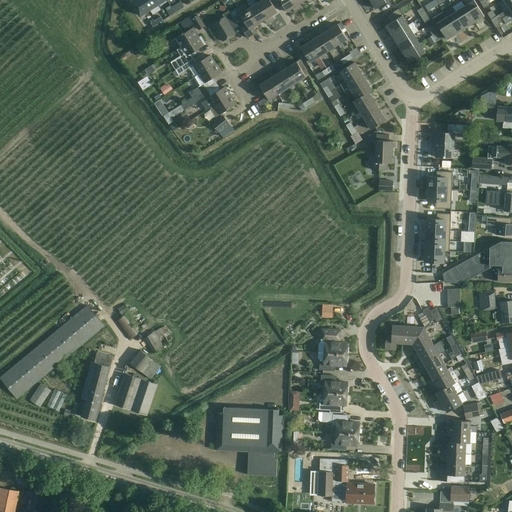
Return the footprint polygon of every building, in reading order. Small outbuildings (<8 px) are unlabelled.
[(140,16),(149,10),(142,0),(134,0),(132,2),(140,16)] [(142,0),(149,10),(158,5),(155,0),(142,0)] [(262,0),(258,3),(271,22),(274,20),(271,16),(277,12),(269,0),(262,0)] [(279,0),(287,12),(293,8),(296,13),(299,11),(292,0),(279,0)] [(292,0),(299,11),(302,9),(299,4),(305,0),(292,0)] [(370,0),(376,9),(390,0),(370,0)] [(435,0),(434,0),(429,4),(425,6),(428,11),(438,5),(435,0)] [(465,6),(475,22),(484,16),(474,0),(465,6)] [(511,0),(503,0),(509,9),(511,6),(511,0)] [(249,9),(259,23),(265,20),(267,24),(271,22),(258,3),(249,9)] [(456,12),(466,28),(475,22),(465,6),(456,12)] [(491,20),(495,26),(504,21),(503,18),(511,13),(511,6),(509,9),(496,17),(491,20)] [(417,11),(421,17),(426,14),(422,8),(417,11)] [(242,30),(246,36),(248,38),(256,33),(253,27),(259,23),(249,9),(240,14),(246,24),(241,27),(242,30)] [(491,20),(496,17),(492,10),(487,13),(491,20)] [(225,17),(221,19),(212,24),(223,42),(235,34),(233,29),(238,26),(228,11),(223,14),(225,17)] [(446,18),(456,34),(466,28),(456,12),(446,18)] [(182,22),(184,24),(182,25),(185,29),(195,23),(199,30),(205,26),(198,15),(196,13),(182,22)] [(426,14),(421,17),(425,24),(430,20),(426,14)] [(392,35),(408,25),(402,16),(386,26),(392,35)] [(437,24),(442,31),(447,39),(456,34),(446,18),(437,24)] [(329,30),(338,45),(347,39),(338,24),(329,30)] [(398,44),(414,34),(408,25),(392,35),(398,44)] [(428,29),(432,35),(437,32),(433,26),(428,29)] [(176,38),(182,47),(198,37),(193,28),(176,38)] [(338,45),(329,30),(319,36),(329,51),(338,45)] [(441,39),(437,32),(432,35),(436,42),(441,39)] [(414,34),(398,44),(404,53),(419,43),(414,34)] [(310,42),(320,57),(329,51),(319,36),(310,42)] [(182,47),(176,50),(180,56),(170,62),(175,70),(193,59),(190,54),(204,46),(198,37),(182,47)] [(430,48),(435,45),(430,37),(425,40),(430,48)] [(320,57),(310,42),(301,48),(310,62),(315,60),(318,65),(323,62),(320,57)] [(419,43),(404,53),(409,63),(425,53),(419,43)] [(138,46),(133,50),(136,55),(140,53),(141,49),(138,46)] [(193,59),(175,70),(179,75),(190,68),(195,77),(199,74),(215,64),(210,55),(196,64),(193,59)] [(287,68),(297,83),(306,77),(297,62),(287,68)] [(327,69),(330,73),(339,67),(336,62),(331,65),(332,65),(327,69)] [(346,81),(360,72),(355,62),(346,67),(340,71),(346,81)] [(199,74),(199,75),(205,83),(221,73),(215,64),(199,74)] [(278,73),(288,88),(297,83),(287,68),(278,73)] [(319,73),(315,75),(318,81),(330,73),(327,69),(320,73),(319,73)] [(360,72),(346,81),(352,90),(366,81),(360,72)] [(288,88),(278,73),(269,79),(278,94),(288,88)] [(147,79),(139,84),(143,90),(151,85),(147,79)] [(278,94),(269,79),(260,85),(269,100),(278,94)] [(326,80),(320,83),(326,93),(330,90),(332,89),(326,80)] [(358,99),(369,93),(372,90),(366,81),(352,90),(358,99)] [(199,93),(206,89),(203,84),(196,89),(199,93)] [(162,89),(165,94),(170,90),(167,86),(166,87),(165,85),(162,87),(163,89),(162,89)] [(206,111),(214,106),(230,96),(225,87),(208,97),(209,98),(201,103),(206,111)] [(192,98),(189,100),(192,105),(195,103),(209,94),(206,89),(199,93),(192,98)] [(332,102),(336,100),(330,90),(326,93),(332,102)] [(360,111),(375,102),(369,93),(358,99),(354,101),(360,111)] [(230,96),(214,106),(220,115),(236,105),(230,96)] [(308,101),(311,105),(317,102),(314,97),(308,101)] [(332,102),(338,112),(342,109),(336,100),(332,102)] [(380,111),(375,102),(360,111),(366,120),(380,111)] [(483,111),(495,111),(496,104),(484,103),(483,111)] [(181,105),(164,116),(169,124),(174,121),(171,118),(184,110),(181,105)] [(498,106),(498,112),(497,121),(503,122),(503,128),(511,128),(511,107),(508,107),(498,106)] [(380,111),(366,120),(372,129),(386,120),(380,111)] [(223,116),(212,125),(217,132),(218,132),(223,138),(235,131),(228,123),(223,116)] [(436,157),(446,157),(454,158),(455,134),(464,134),(465,125),(448,124),(447,133),(434,132),(433,141),(436,142),(436,157)] [(351,137),(356,145),(363,140),(358,132),(357,133),(354,127),(349,130),(353,136),(351,137)] [(376,147),(375,152),(392,152),(392,147),(395,147),(395,141),(389,141),(389,135),(377,134),(376,141),(376,142),(371,142),(371,146),(376,147)] [(472,150),(480,151),(481,138),(473,138),(472,150)] [(497,146),(496,157),(506,158),(506,165),(511,164),(511,144),(507,144),(507,146),(497,146)] [(371,170),(377,170),(387,170),(387,163),(394,164),(394,158),(392,157),(392,152),(375,152),(375,157),(372,157),(371,170)] [(473,157),(472,168),(492,169),(492,158),(473,157)] [(428,177),(428,189),(452,189),(453,172),(445,171),(437,171),(436,177),(428,177)] [(497,177),(497,185),(507,186),(508,178),(497,177)] [(379,190),(383,190),(393,190),(393,181),(379,181),(379,190)] [(427,195),(427,201),(436,201),(435,208),(451,209),(452,189),(428,189),(427,195)] [(486,203),(486,204),(501,205),(502,197),(506,197),(505,205),(504,211),(511,211),(511,193),(506,193),(507,192),(501,192),(487,191),(487,195),(486,203)] [(426,224),(426,230),(450,231),(451,215),(451,214),(437,213),(437,219),(426,219),(426,224)] [(481,216),(481,219),(484,219),(484,226),(493,226),(492,235),(511,235),(511,224),(511,225),(511,218),(481,216)] [(426,235),(426,240),(450,241),(450,231),(426,230),(426,235)] [(425,245),(425,250),(449,251),(450,241),(426,240),(425,245)] [(511,241),(501,241),(475,256),(443,273),(445,282),(463,282),(489,268),(489,266),(492,267),(492,269),(511,268),(511,241)] [(425,256),(425,262),(444,263),(444,252),(449,252),(449,251),(425,250),(425,256)] [(511,268),(492,269),(491,275),(492,275),(492,280),(511,280),(511,268)] [(494,291),(484,292),(479,293),(481,311),(498,309),(498,311),(494,312),(494,313),(492,313),(493,321),(497,320),(497,322),(503,322),(503,323),(511,321),(511,300),(500,302),(495,303),(494,291)] [(117,308),(122,316),(130,311),(126,303),(117,308)] [(317,304),(317,312),(325,312),(324,317),(332,318),(333,305),(317,304)] [(88,305),(8,372),(0,378),(16,398),(104,325),(88,305)] [(425,315),(420,318),(425,327),(429,323),(432,321),(435,320),(430,311),(428,308),(423,311),(423,312),(425,315)] [(436,308),(430,311),(435,320),(436,323),(442,320),(436,308)] [(117,322),(130,340),(138,334),(126,316),(117,322)] [(395,343),(402,343),(402,326),(392,325),(392,336),(386,336),(385,349),(395,350),(395,343)] [(153,353),(173,339),(164,326),(144,338),(153,353)] [(424,327),(402,326),(402,343),(413,344),(424,327)] [(413,344),(418,354),(434,345),(430,339),(424,327),(413,344)] [(319,344),(318,352),(318,353),(347,354),(347,343),(333,342),(334,337),(341,337),(341,330),(321,329),(320,343),(319,344)] [(507,332),(497,334),(498,341),(499,341),(500,349),(509,347),(511,346),(511,331),(507,333),(507,332)] [(486,332),(471,335),(472,343),(488,340),(486,332)] [(417,362),(419,366),(439,354),(434,345),(418,354),(421,360),(417,362)] [(500,349),(499,349),(500,357),(502,364),(503,364),(511,361),(511,346),(509,347),(500,349)] [(458,349),(453,352),(449,354),(452,359),(456,357),(461,354),(458,349)] [(161,366),(141,350),(130,362),(151,380),(161,366)] [(83,405),(77,404),(74,413),(81,415),(81,416),(96,420),(113,356),(97,352),(95,358),(92,358),(81,398),(85,399),(83,405)] [(319,370),(322,370),(332,371),(332,365),(346,366),(347,354),(318,353),(318,360),(320,360),(319,370)] [(445,364),(439,354),(419,366),(421,369),(425,366),(429,372),(445,364)] [(461,354),(456,357),(459,362),(464,359),(461,354)] [(481,360),(473,362),(473,363),(475,371),(476,371),(484,369),(481,360)] [(448,369),(445,364),(429,372),(432,379),(428,381),(429,384),(453,371),(451,367),(448,369)] [(466,364),(462,367),(467,375),(471,373),(468,368),(466,364)] [(439,391),(451,384),(455,382),(452,377),(456,375),(453,371),(429,384),(431,388),(436,385),(439,391)] [(488,376),(490,381),(501,377),(499,372),(488,376)] [(125,374),(118,395),(115,404),(147,415),(157,385),(125,374)] [(324,392),(347,394),(347,382),(333,382),(334,376),(320,375),(320,385),(324,385),(324,392)] [(471,386),(475,393),(483,389),(479,382),(471,386)] [(41,384),(36,392),(30,400),(40,407),(51,390),(41,384)] [(436,406),(457,394),(451,384),(439,391),(436,393),(440,399),(434,403),(436,406)] [(55,389),(51,397),(47,406),(59,412),(67,395),(55,389)] [(319,410),(322,410),(332,410),(332,404),(346,405),(347,394),(324,392),(323,400),(319,400),(319,410)] [(490,396),(494,405),(504,402),(500,392),(496,393),(490,396)] [(447,412),(456,407),(462,403),(457,394),(436,406),(438,409),(443,406),(447,412)] [(481,402),(477,403),(463,406),(465,412),(482,409),(481,402)] [(248,475),(276,476),(277,459),(274,459),(274,452),(282,453),(284,415),(278,415),(279,410),(224,407),(223,413),(218,412),(216,450),(251,451),(251,458),(248,457),(248,475)] [(511,408),(498,413),(502,423),(511,420),(511,408)] [(71,417),(72,411),(65,409),(63,415),(71,417)] [(482,409),(465,412),(466,419),(484,415),(482,409)] [(336,425),(335,432),(358,434),(359,422),(345,422),(345,416),(333,415),(332,413),(318,413),(318,419),(318,420),(319,420),(319,421),(320,421),(320,422),(321,422),(332,422),(331,425),(336,425)] [(471,421),(463,420),(453,420),(453,427),(446,427),(446,431),(470,432),(476,432),(477,426),(470,426),(471,421)] [(289,431),(289,446),(293,446),(298,447),(298,432),(289,431)] [(452,435),(452,442),(466,442),(466,443),(470,443),(470,432),(446,431),(446,435),(452,435)] [(330,450),(333,450),(343,450),(344,444),(357,445),(358,434),(335,432),(335,440),(331,439),(330,450)] [(465,454),(466,443),(466,442),(452,442),(448,442),(448,449),(442,449),(442,453),(465,454)] [(465,464),(465,454),(442,453),(442,457),(447,457),(447,464),(465,464)] [(318,472),(318,484),(317,494),(332,495),(332,494),(347,495),(347,502),(373,503),(374,484),(346,483),(347,465),(347,459),(319,458),(319,472),(318,472)] [(464,476),(465,464),(447,464),(447,471),(440,471),(440,481),(464,482),(464,476)] [(23,508),(21,511),(44,511),(47,499),(42,498),(44,485),(31,482),(28,502),(26,502),(24,508),(23,508)] [(451,486),(451,500),(468,501),(469,487),(451,486)] [(0,487),(0,511),(13,511),(18,491),(0,487)] [(452,511),(453,503),(440,503),(440,509),(427,509),(426,511),(452,511)]
